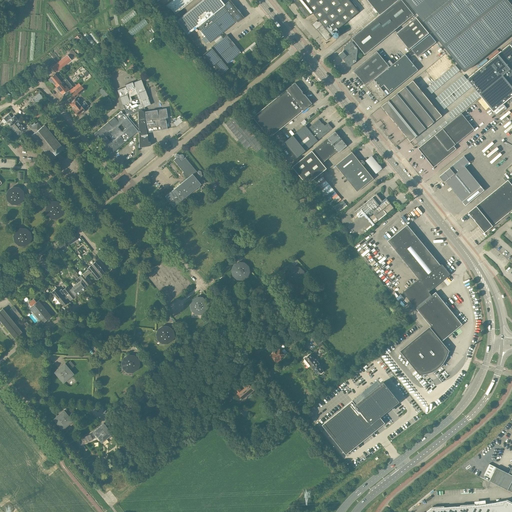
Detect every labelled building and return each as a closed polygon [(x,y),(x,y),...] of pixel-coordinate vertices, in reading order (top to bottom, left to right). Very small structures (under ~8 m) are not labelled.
[(173,0),(164,7),(167,11),(170,8),(175,14),(192,0),(173,0)] [(201,0),(175,21),(185,33),(195,25),(194,24),(216,6),(223,0),(201,0)] [(331,35),(340,28),(358,12),(348,0),(292,0),(306,17),(312,13),(319,21),(318,22),(317,20),(312,24),(316,29),(317,29),(326,41),(331,37),(329,34),(330,34),(331,35)] [(357,61),(358,49),(356,46),(357,45),(365,54),(414,14),(401,0),(367,0),(380,15),(360,31),(359,30),(351,37),(356,43),(354,45),(351,41),(344,46),(344,51),(343,51),(339,54),(342,59),(343,59),(350,67),(357,61)] [(406,0),(464,71),(466,71),(511,33),(511,4),(508,0),(406,0)] [(210,43),(222,33),(236,21),(237,22),(242,18),(229,1),(203,22),(197,27),(204,37),(202,39),(206,44),(208,42),(210,43)] [(429,33),(416,17),(396,33),(409,49),(429,33)] [(111,34),(113,37),(120,31),(118,28),(111,34)] [(436,42),(430,34),(407,52),(411,57),(415,53),(418,57),(436,42)] [(227,35),(203,55),(220,75),(228,68),(225,65),(241,52),(227,35)] [(467,79),(479,94),(493,111),(509,99),(511,102),(511,41),(510,44),(467,79)] [(390,66),(377,51),(353,71),(359,79),(360,78),(366,86),(390,66)] [(368,84),(366,86),(371,92),(370,93),(368,94),(371,98),(373,96),(374,96),(379,102),(383,99),(387,95),(418,70),(405,54),(374,79),(368,84)] [(68,56),(52,69),(55,72),(71,60),(68,56)] [(448,67),(446,68),(448,71),(451,69),(453,67),(455,65),(453,63),(452,64),(450,66),(448,67)] [(441,73),(439,74),(441,76),(444,75),(446,73),(448,71),(446,68),(445,70),(443,71),(441,73)] [(53,82),(56,86),(61,82),(55,74),(49,79),(52,83),(53,82)] [(434,78),(432,80),(434,82),(437,80),(439,78),(441,76),(439,74),(438,76),(436,77),(434,78)] [(56,86),(63,95),(65,93),(69,90),(73,87),(66,78),(61,82),(56,86)] [(94,134),(105,148),(108,145),(114,152),(138,132),(139,133),(139,148),(144,147),(151,146),(150,142),(150,139),(150,137),(149,137),(149,133),(168,130),(167,129),(166,119),(168,118),(167,109),(146,112),(145,108),(151,105),(150,101),(145,90),(143,83),(142,80),(137,82),(133,83),(133,82),(125,85),(126,87),(118,90),(120,96),(124,108),(127,114),(124,115),(121,111),(97,132),(94,134)] [(413,80),(382,106),(387,112),(390,116),(396,124),(403,132),(410,141),(415,137),(420,133),(424,130),(429,126),(432,123),(437,119),(440,117),(442,115),(413,80)] [(427,84),(425,86),(427,88),(430,86),(432,84),(434,82),(432,80),(431,81),(429,83),(427,84)] [(287,89),(253,117),(270,138),(304,110),(309,106),(312,103),(305,94),(304,95),(302,92),(303,92),(295,82),(287,89)] [(81,86),(79,83),(70,91),(72,94),(81,86)] [(85,90),(81,86),(72,94),(75,98),(85,90)] [(75,109),(82,103),(78,98),(76,100),(75,99),(70,104),(75,109)] [(82,103),(75,109),(74,110),(78,116),(85,110),(84,110),(89,106),(85,101),(82,103)] [(435,135),(419,148),(421,150),(434,165),(449,152),(450,152),(451,153),(456,148),(454,145),(456,144),(474,129),(461,113),(443,128),(441,130),(435,135)] [(8,114),(3,118),(7,122),(10,126),(18,120),(16,118),(19,116),(17,114),(15,116),(14,116),(12,118),(8,114)] [(225,124),(247,149),(251,145),(257,152),(264,146),(237,114),(225,124)] [(182,121),(179,118),(173,123),(176,126),(182,121)] [(305,125),(285,142),(298,157),(318,141),(318,140),(333,128),(328,123),(324,126),(319,119),(308,128),(305,125)] [(18,120),(10,126),(12,129),(18,136),(26,130),(22,126),(20,123),(18,120)] [(31,124),(29,126),(34,133),(32,135),(50,158),(55,154),(57,153),(58,152),(62,148),(44,125),(41,127),(38,123),(35,125),(34,123),(32,125),(31,124)] [(327,168),(322,163),(338,150),(339,152),(347,146),(335,132),(292,167),(306,185),(327,168)] [(363,160),(361,160),(360,161),(352,152),(336,165),(357,192),(374,178),(363,165),(364,164),(365,162),(363,160)] [(181,155),(179,155),(178,154),(177,154),(175,155),(175,157),(176,159),(174,160),(183,172),(182,173),(187,179),(165,197),(173,207),(196,189),(199,189),(200,187),(200,188),(201,189),(203,189),(204,188),(204,186),(203,185),(203,184),(205,183),(205,182),(204,180),(201,180),(201,179),(201,177),(202,176),(201,174),(201,172),(200,171),(198,171),(197,172),(185,158),(183,159),(184,158),(184,156),(183,155),(181,155)] [(450,167),(439,176),(444,182),(445,181),(446,182),(448,184),(451,188),(454,192),(457,195),(460,199),(462,201),(464,203),(465,205),(484,190),(481,186),(464,166),(469,162),(464,156),(450,167)] [(382,170),(371,157),(365,162),(376,175),(382,170)] [(324,178),(315,185),(327,201),(332,197),(334,199),(338,195),(324,178)] [(470,211),(468,212),(472,217),(477,222),(480,226),(483,231),(485,232),(493,225),(511,209),(511,184),(508,180),(477,205),(470,211)] [(23,197),(23,196),(23,195),(23,194),(22,192),(22,191),(21,191),(19,189),(18,188),(17,188),(16,188),(15,188),(14,188),(13,188),(12,188),(11,189),(9,190),(8,191),(7,193),(7,194),(7,195),(7,196),(7,197),(7,199),(8,199),(8,200),(9,200),(8,201),(9,202),(11,203),(12,203),(13,203),(13,204),(16,204),(17,204),(17,203),(18,203),(19,203),(20,202),(20,201),(21,201),(21,200),(22,200),(23,197)] [(386,202),(385,200),(383,201),(377,194),(355,211),(361,219),(365,216),(373,225),(394,208),(388,200),(386,202)] [(61,205),(58,203),(57,202),(55,202),(54,202),(53,202),(52,203),(52,202),(50,203),(49,204),(48,205),(48,206),(47,207),(46,208),(47,209),(46,209),(46,210),(47,212),(47,214),(47,213),(47,214),(48,215),(49,216),(50,217),(51,217),(51,218),(52,218),(55,218),(56,218),(57,218),(59,217),(60,216),(61,216),(61,215),(62,212),(63,211),(62,210),(63,210),(62,208),(62,207),(61,206),(61,205)] [(403,292),(431,327),(402,351),(420,373),(426,372),(431,370),(436,368),(440,365),(443,361),(443,360),(444,361),(446,358),(445,357),(446,356),(448,351),(440,342),(462,324),(436,292),(432,295),(429,292),(450,275),(450,273),(443,264),(441,264),(441,265),(407,224),(388,240),(419,279),(403,292)] [(29,242),(30,239),(30,238),(30,237),(30,235),(30,234),(29,234),(29,233),(29,232),(26,230),(25,230),(24,229),(25,229),(23,229),(21,229),(20,229),(20,230),(19,229),(18,230),(17,231),(16,232),(16,233),(15,232),(15,234),(14,235),(14,236),(14,237),(14,239),(15,240),(15,241),(16,242),(17,243),(18,244),(19,245),(20,245),(23,245),(24,245),(25,245),(26,244),(28,243),(28,242),(29,242)] [(66,239),(70,244),(77,240),(73,235),(66,239)] [(64,241),(57,246),(60,251),(67,246),(64,241)] [(41,257),(36,261),(39,265),(45,261),(41,257)] [(95,262),(87,269),(88,270),(90,272),(96,279),(104,273),(101,269),(102,269),(98,265),(95,262)] [(233,269),(233,270),(233,271),(233,272),(234,274),(234,275),(235,275),(234,276),(236,277),(237,278),(238,278),(239,278),(239,279),(242,279),(243,279),(244,278),(245,278),(246,277),(247,276),(247,275),(248,275),(249,272),(249,271),(249,270),(249,269),(248,267),(248,266),(247,266),(245,264),(244,263),(243,263),(242,263),(240,263),(239,263),(238,263),(237,264),(235,265),(236,265),(235,265),(234,266),(234,268),(233,269)] [(290,273),(289,278),(291,282),(295,284),(300,283),(303,279),(304,275),(302,271),(297,269),(293,270),(290,273)] [(88,270),(78,277),(87,287),(91,283),(86,276),(90,272),(88,270)] [(78,283),(70,290),(75,296),(84,289),(87,287),(78,277),(76,275),(74,272),(72,274),(76,279),(78,283)] [(224,275),(220,278),(225,285),(229,282),(224,275)] [(54,290),(51,292),(63,306),(68,302),(62,295),(57,289),(55,286),(52,288),(54,290)] [(58,288),(57,289),(62,295),(63,294),(64,293),(70,300),(75,296),(70,290),(67,286),(62,290),(61,289),(60,290),(58,288)] [(192,304),(191,305),(191,306),(192,307),(192,309),(192,310),(193,310),(194,311),(195,313),(196,312),(196,313),(197,313),(200,314),(200,313),(201,313),(202,313),(204,312),(205,311),(206,311),(206,310),(207,307),(208,306),(207,305),(208,305),(207,304),(207,302),(207,301),(206,301),(203,298),(203,299),(203,298),(202,298),(200,298),(200,297),(199,297),(199,298),(198,298),(197,298),(195,299),(194,299),(194,300),(193,300),(193,301),(192,302),(191,304),(192,304)] [(51,316),(38,301),(36,302),(34,299),(29,303),(31,306),(29,308),(42,323),(51,316)] [(0,310),(0,320),(10,333),(14,338),(22,332),(3,308),(0,310)] [(175,322),(171,325),(176,332),(180,329),(175,322)] [(157,333),(157,334),(157,335),(157,337),(157,338),(158,339),(158,340),(159,341),(161,342),(162,342),(162,343),(166,343),(167,343),(167,342),(169,342),(170,341),(171,340),(171,339),(173,336),(173,335),(173,334),(172,333),(172,331),(172,330),(171,330),(169,328),(168,327),(167,327),(165,327),(164,327),(163,327),(162,327),(161,328),(160,328),(159,329),(158,330),(157,332),(157,333)] [(273,353),(271,355),(276,362),(277,361),(277,362),(281,359),(280,358),(284,355),(279,349),(277,350),(272,353),(273,353)] [(305,359),(312,367),(318,362),(311,354),(305,359)] [(123,361),(123,366),(126,370),(130,371),(134,370),(137,367),(138,362),(135,358),(131,357),(126,357),(123,361)] [(324,370),(318,362),(312,367),(318,375),(324,370)] [(65,364),(55,373),(63,383),(73,374),(65,364)] [(242,391),(237,384),(234,381),(229,384),(232,388),(237,395),(238,394),(243,401),(247,397),(246,396),(254,390),(253,388),(252,387),(250,384),(242,391)] [(353,404),(323,426),(344,454),(375,433),(370,427),(399,405),(384,385),(355,407),(353,404)] [(64,411),(54,419),(62,429),(72,421),(64,411)] [(103,424),(93,432),(102,442),(112,434),(103,424)] [(80,444),(84,448),(95,439),(91,434),(80,444)] [(511,469),(510,474),(496,467),(490,464),(484,475),(491,479),(489,481),(511,492),(511,469)] [(511,511),(511,501),(507,499),(507,500),(492,503),(480,505),(475,505),(475,504),(461,505),(461,506),(444,507),(444,506),(432,507),(428,510),(426,511),(511,511)]
